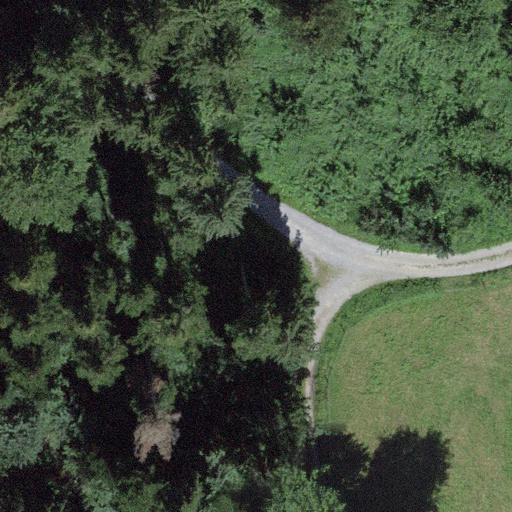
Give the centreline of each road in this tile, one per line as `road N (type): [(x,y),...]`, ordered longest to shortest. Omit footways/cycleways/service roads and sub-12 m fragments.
road 1 (track): [(0,53),(31,42),(67,50),(348,277)]
road 2 (track): [(329,511),(307,446),(297,366),(316,314),(348,277)]
road 3 (track): [(348,277),(380,264),(511,245)]
